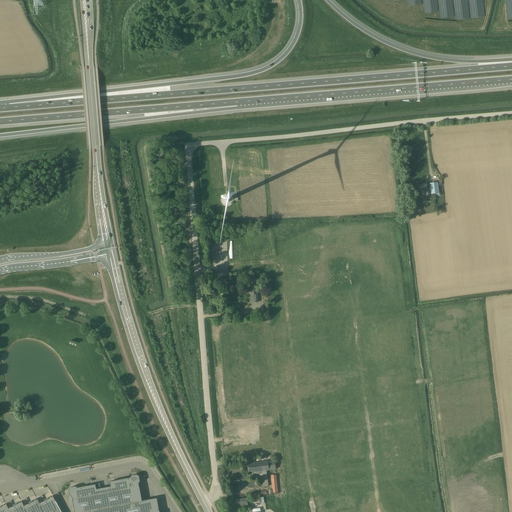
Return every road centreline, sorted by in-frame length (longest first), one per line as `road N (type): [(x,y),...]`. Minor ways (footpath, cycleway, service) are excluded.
road 1 (motorway): [(511,66),(7,108)]
road 2 (unclassified): [(203,502),(217,489),(188,148)]
road 3 (motorway): [(298,0),(296,37),(257,71),(7,108)]
road 4 (track): [(188,148),(511,113)]
road 5 (motorway): [(0,136),(294,99)]
road 6 (motorway): [(0,121),(294,99)]
road 7 (secondary): [(203,502),(143,370),(109,254)]
road 8 (secondary): [(107,244),(85,0)]
road 9 (motorway): [(294,99),(511,79)]
road 10 (motorway): [(511,60),(421,55),(370,34),(327,0)]
road 11 (unclassified): [(174,511),(143,466),(50,480)]
